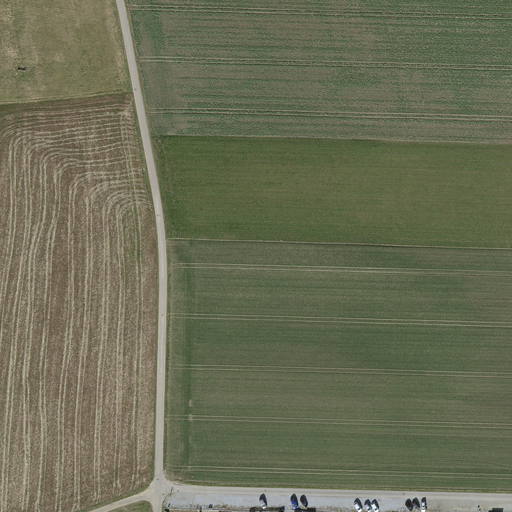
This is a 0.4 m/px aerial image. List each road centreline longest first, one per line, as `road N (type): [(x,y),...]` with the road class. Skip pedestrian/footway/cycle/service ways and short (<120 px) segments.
road 1 (track): [(119,0),(159,213),(160,489)]
road 2 (track): [(160,489),(511,498)]
